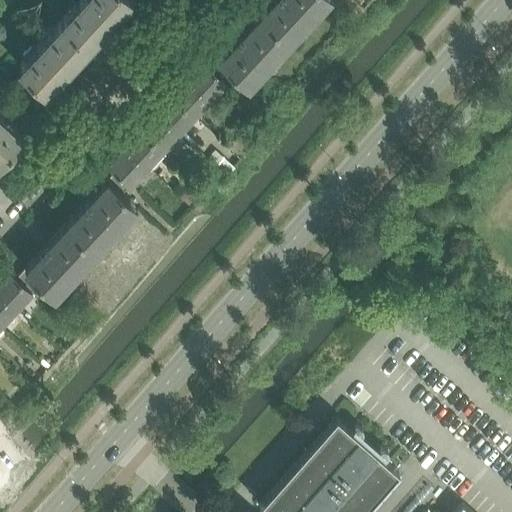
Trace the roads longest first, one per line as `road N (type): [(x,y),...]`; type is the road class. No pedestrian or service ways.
road 1 (tertiary): [(53,511),(503,0)]
road 2 (residential): [(0,203),(191,0)]
